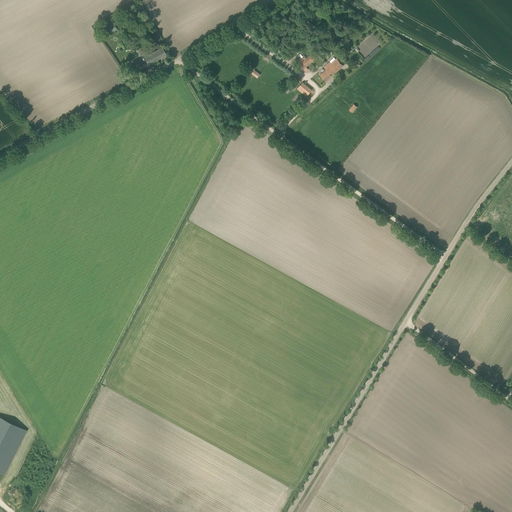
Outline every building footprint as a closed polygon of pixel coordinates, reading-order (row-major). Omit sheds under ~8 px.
[(144,57),(148,64),(166,55),(162,47),(144,57)] [(311,53),(306,58),(301,63),(305,68),(316,58),(311,53)] [(343,66),(336,59),(331,63),(330,62),(324,67),(326,70),(320,75),(326,81),(343,66)] [(256,78),(260,74),(254,69),(251,73),(256,78)] [(302,81),(296,88),(306,96),(311,90),(302,81)] [(352,113),(357,106),(353,104),(348,110),(352,113)] [(0,472),(4,475),(26,431),(0,417),(0,472)]
